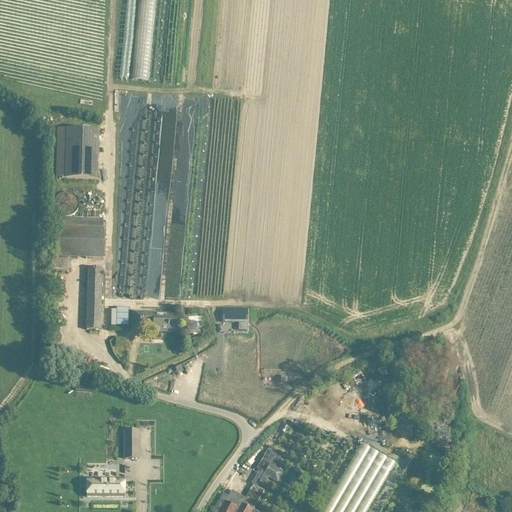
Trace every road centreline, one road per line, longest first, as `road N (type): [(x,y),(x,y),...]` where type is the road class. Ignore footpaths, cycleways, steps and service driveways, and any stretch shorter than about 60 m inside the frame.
road 1 (track): [(511,140),(459,319),(328,369),(249,438)]
road 2 (unclassified): [(133,385),(235,419),(249,438),(199,511)]
